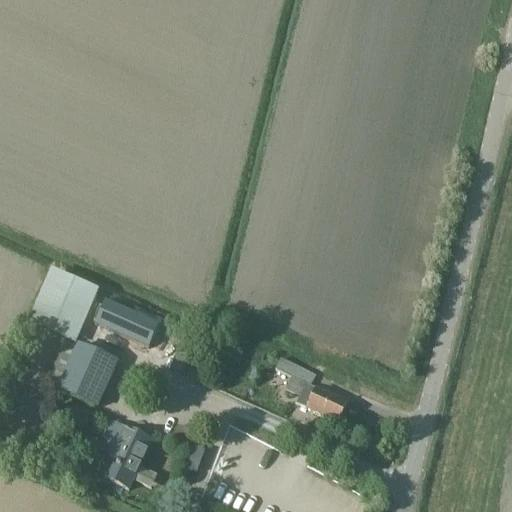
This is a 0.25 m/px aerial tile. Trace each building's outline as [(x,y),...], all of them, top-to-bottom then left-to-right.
[(78,344),(101,289),(52,269),(29,324),(78,344)] [(104,303),(94,326),(148,351),(148,350),(147,349),(156,327),(158,328),(159,327),(104,303)] [(182,339),(169,369),(181,374),(194,344),(182,339)] [(67,342),(55,370),(54,373),(64,377),(58,393),(95,409),(114,363),(67,342)] [(311,388),(315,377),(281,361),(276,372),(291,379),(286,392),(299,398),(295,408),(306,412),(306,413),(337,429),(348,405),(311,388)] [(110,425),(109,428),(105,436),(108,437),(102,452),(112,457),(102,480),(130,493),(151,444),(110,425)] [(173,438),(172,441),(186,447),(192,434),(187,432),(177,427),(173,438)] [(193,441),(190,451),(200,454),(203,445),(193,441)] [(144,467),(137,481),(153,489),(160,475),(144,467)]
